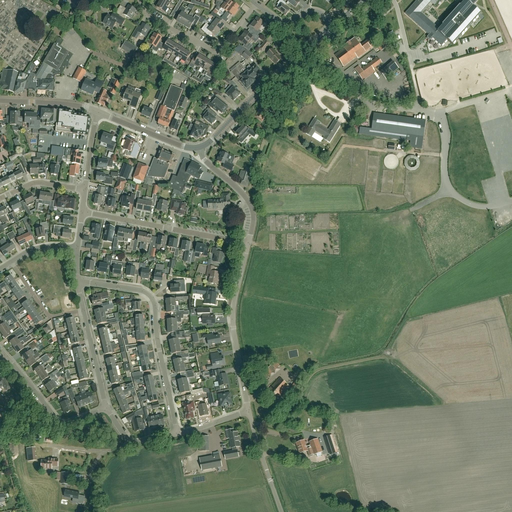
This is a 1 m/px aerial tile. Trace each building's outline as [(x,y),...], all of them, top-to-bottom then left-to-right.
[(170,4),(164,0),(160,0),(159,3),(168,8),(170,4)] [(226,12),(232,4),(228,0),(223,7),(219,4),(217,7),(215,9),(218,12),(221,8),(226,12)] [(277,9),(278,9),(278,10),(285,15),(289,10),(284,6),(286,4),(281,0),(280,0),(278,4),(279,5),(277,7),(277,9)] [(477,0),(416,0),(417,0),(405,14),(429,35),(427,37),(428,39),(430,40),(432,38),(441,46),(447,40),(453,45),(481,13),(472,6),(474,4),(477,0)] [(168,8),(159,3),(156,7),(165,13),(168,8)] [(233,4),(232,4),(226,12),(227,11),(230,13),(229,14),(231,16),(232,15),(234,16),(236,13),(235,12),(237,10),(236,9),(238,7),(233,3),(233,4)] [(118,10),(116,14),(125,19),(126,16),(131,19),(136,10),(129,6),(125,12),(122,10),(121,11),(118,10)] [(176,22),(183,25),(188,17),(183,14),(186,10),(181,7),(178,12),(181,14),(176,22)] [(213,12),(210,15),(217,20),(212,25),(220,31),(224,25),(220,22),(223,20),(221,18),(213,12)] [(122,26),(125,20),(114,13),(111,17),(108,15),(103,23),(112,29),(116,23),(122,26)] [(197,24),(200,18),(195,16),(193,20),(188,17),(183,25),(189,30),(194,22),(197,24)] [(252,32),(254,34),(258,36),(261,32),(259,30),(264,23),(257,18),(254,21),(250,26),(254,29),(252,32)] [(128,28),(132,29),(131,31),(134,33),(137,27),(130,24),(128,28)] [(138,27),(134,34),(132,37),(136,39),(140,34),(145,37),(150,28),(143,24),(140,29),(138,27)] [(216,36),(220,31),(212,25),(210,27),(206,24),(201,30),(207,34),(209,31),(216,36)] [(258,36),(254,34),(252,37),(246,32),(243,35),(244,35),(242,37),(239,40),(239,41),(239,42),(242,44),(242,43),(247,47),(252,40),(256,43),(260,38),(258,36)] [(159,49),(162,44),(159,42),(161,38),(154,34),(149,43),(153,46),(151,49),(157,53),(159,49)] [(46,91),(54,91),(55,75),(61,75),(73,55),(68,52),(59,47),(63,41),(58,38),(55,44),(54,44),(41,65),(43,66),(36,77),(34,75),(33,78),(29,86),(28,88),(28,90),(46,90),(46,91)] [(358,58),(372,48),(367,41),(360,47),(354,39),(342,47),(344,49),(335,55),(343,66),(357,56),(358,58)] [(167,52),(173,43),(168,40),(165,46),(162,44),(159,49),(162,51),(163,49),(167,52)] [(138,48),(128,43),(126,41),(122,48),(133,55),(138,48)] [(269,43),(266,41),(259,50),(263,52),(269,43)] [(328,50),(333,47),(330,42),(325,46),(328,50)] [(172,54),(177,46),(173,43),(167,52),(172,54)] [(177,57),(182,49),(177,46),(172,54),(177,57)] [(181,60),(186,51),(182,49),(177,57),(181,60)] [(281,59),(272,49),(267,54),(276,65),(278,62),(279,62),(281,61),(281,60),(281,59)] [(191,54),(186,51),(181,60),(186,63),(185,64),(188,65),(191,60),(188,58),(191,54)] [(251,55),(246,51),(242,56),(247,61),(251,55)] [(197,60),(194,58),(189,66),(193,69),(195,65),(198,67),(204,58),(199,56),(197,60)] [(373,69),(382,63),(378,57),(361,70),(359,66),(355,69),(363,81),(375,72),(373,69)] [(204,58),(198,67),(196,71),(198,72),(201,68),(203,69),(208,61),(204,58)] [(205,76),(207,73),(213,64),(208,61),(203,69),(205,71),(203,74),(205,76)] [(380,73),(386,79),(399,69),(392,62),(380,73)] [(26,73),(32,77),(38,66),(32,63),(26,73)] [(216,65),(213,64),(207,73),(211,76),(210,78),(213,80),(218,72),(215,71),(217,66),(216,65)] [(257,77),(260,74),(258,71),(259,70),(256,66),(252,69),(248,65),(246,67),(250,71),(248,73),(241,64),(231,72),(239,82),(239,83),(242,87),(243,86),(246,89),(255,81),(259,78),(257,77)] [(80,83),(86,71),(79,68),(73,79),(80,83)] [(0,89),(14,93),(18,73),(3,70),(0,82),(0,89)] [(25,84),(29,86),(33,78),(23,73),(22,74),(19,73),(15,93),(21,94),(23,93),(23,91),(25,84)] [(109,88),(112,89),(110,93),(115,95),(121,82),(113,79),(109,88)] [(97,80),(95,84),(86,80),(81,91),(93,96),(95,92),(99,93),(104,83),(97,80)] [(240,95),(240,94),(240,93),(234,87),(233,88),(230,85),(224,92),(227,94),(226,95),(233,101),(238,96),(239,96),(240,95)] [(162,127),(163,127),(164,126),(168,128),(174,112),(183,90),(171,86),(163,107),(161,106),(157,118),(160,119),(158,124),(158,125),(159,126),(160,126),(161,126),(162,127)] [(260,86),(254,92),(255,94),(262,88),(260,86)] [(134,93),(127,90),(123,88),(121,93),(125,95),(125,96),(124,96),(123,99),(127,101),(128,101),(133,103),(131,107),(136,109),(143,92),(136,89),(134,93)] [(221,97),(223,94),(216,90),(213,88),(212,89),(210,88),(209,90),(221,97)] [(107,102),(109,99),(108,98),(109,97),(105,95),(107,91),(103,90),(101,93),(97,103),(104,106),(106,102),(107,102)] [(204,94),(208,97),(212,99),(215,94),(207,90),(204,94)] [(184,109),(188,99),(183,98),(182,97),(178,106),(184,109)] [(212,101),(208,105),(216,111),(217,110),(222,114),(228,107),(219,100),(216,97),(212,101)] [(152,111),(154,107),(150,105),(149,109),(144,108),(142,115),(150,118),(153,111),(152,111)] [(214,123),(216,121),(215,120),(216,119),(212,116),(211,115),(213,112),(208,108),(203,114),(206,116),(204,118),(212,125),(213,123),(214,123)] [(262,121),(267,113),(260,109),(255,117),(262,121)] [(46,126),(55,126),(57,111),(41,110),(40,119),(42,119),(41,123),(46,123),(46,126)] [(80,116),(79,116),(79,117),(76,117),(77,116),(76,115),(73,115),(73,113),(57,111),(55,126),(55,131),(71,134),(71,131),(73,131),(72,134),(87,136),(87,131),(87,130),(86,130),(87,127),(88,128),(88,127),(89,120),(89,119),(88,119),(87,119),(87,117),(80,116)] [(19,113),(10,113),(10,121),(6,121),(7,125),(18,126),(17,129),(21,129),(22,118),(19,118),(19,113)] [(36,122),(36,114),(29,114),(24,113),(24,117),(24,123),(29,123),(29,127),(35,127),(35,129),(39,129),(40,122),(36,122)] [(179,118),(180,115),(177,114),(174,121),(171,129),(171,130),(174,131),(177,132),(182,120),(179,118)] [(421,149),(425,121),(374,114),(372,129),(360,128),(359,134),(406,141),(406,140),(410,141),(409,148),(421,149)] [(329,143),(341,124),(334,120),(328,130),(320,125),(321,123),(314,119),(305,133),(310,137),(314,131),(324,137),(323,139),(329,143)] [(196,121),(192,131),(190,136),(198,139),(204,137),(206,135),(210,126),(204,124),(203,124),(196,121)] [(261,133),(264,128),(258,124),(255,129),(261,133)] [(239,130),(236,134),(239,137),(240,138),(237,141),(241,144),(243,141),(241,139),(246,133),(249,135),(254,138),(257,133),(253,130),(253,131),(249,129),(248,130),(244,126),(240,130),(239,130)] [(101,142),(101,143),(101,142),(106,144),(105,147),(108,148),(107,149),(112,151),(115,143),(112,142),(113,138),(110,137),(108,137),(108,136),(107,136),(104,134),(103,135),(104,135),(102,139),(101,142)] [(123,140),(121,146),(125,147),(124,150),(128,151),(126,155),(135,159),(140,146),(135,144),(134,144),(135,141),(134,141),(129,139),(128,139),(127,141),(123,140)] [(64,151),(63,157),(67,157),(72,158),(72,161),(71,164),(73,164),(73,167),(70,167),(69,177),(74,177),(74,176),(75,176),(76,175),(78,175),(79,167),(78,167),(78,165),(79,165),(80,156),(77,155),(77,152),(73,152),(74,150),(64,148),(64,151)] [(156,160),(169,165),(171,165),(175,155),(160,150),(157,159),(156,160)] [(232,171),(234,166),(230,164),(232,161),(229,160),(231,156),(222,152),(217,161),(224,164),(223,167),(232,171)] [(11,162),(22,156),(20,153),(8,158),(10,162),(11,162)] [(24,169),(28,167),(23,156),(19,158),(22,164),(24,169)] [(99,160),(98,165),(97,164),(97,169),(102,170),(102,168),(107,169),(107,167),(112,168),(113,160),(102,157),(102,161),(99,160)] [(152,186),(155,177),(156,178),(164,179),(169,165),(156,160),(157,159),(154,158),(150,168),(145,181),(144,182),(143,185),(152,186)] [(173,175),(168,187),(169,188),(174,190),(178,191),(180,192),(181,192),(184,185),(185,185),(186,186),(188,183),(187,183),(191,176),(199,180),(203,173),(199,171),(201,168),(192,163),(191,163),(191,162),(185,160),(183,165),(182,165),(177,177),(174,176),(173,175)] [(36,163),(37,174),(45,174),(44,165),(41,165),(41,163),(36,163)] [(127,179),(127,180),(132,167),(124,164),(120,177),(127,179)] [(150,168),(139,164),(136,173),(134,178),(144,182),(145,181),(150,168)] [(23,177),(21,173),(24,172),(20,165),(17,166),(18,169),(15,170),(17,173),(13,175),(16,180),(23,177)] [(9,172),(10,176),(7,178),(10,183),(16,180),(13,175),(12,171),(9,172)] [(243,171),(241,179),(248,181),(251,173),(248,172),(245,171),(244,171),(243,171)] [(10,183),(7,178),(4,173),(2,174),(4,179),(1,181),(3,186),(10,183)] [(96,181),(103,181),(102,184),(111,185),(112,178),(109,178),(109,177),(105,176),(105,174),(97,173),(96,181)] [(122,191),(126,182),(119,180),(116,189),(122,191)] [(195,188),(211,192),(213,185),(196,181),(195,188)] [(185,185),(181,193),(183,194),(186,188),(191,190),(192,187),(186,186),(185,185)] [(94,204),(101,206),(103,197),(102,197),(103,194),(107,195),(108,188),(104,187),(104,188),(99,187),(98,192),(100,193),(99,196),(96,195),(96,196),(95,196),(94,196),(93,199),(94,199),(95,199),(94,204)] [(52,195),(46,194),(45,201),(44,201),(44,205),(50,206),(52,195)] [(208,209),(213,209),(218,209),(218,210),(222,210),(222,209),(223,209),(223,208),(227,207),(227,209),(230,209),(230,200),(229,200),(229,194),(223,194),(223,200),(222,200),(222,201),(213,201),(213,202),(208,202),(208,209)] [(32,199),(34,198),(32,195),(30,196),(30,195),(23,198),(26,204),(23,206),(28,216),(31,215),(27,207),(34,203),(32,199)] [(116,196),(113,195),(112,199),(109,198),(108,203),(109,203),(108,207),(114,208),(116,200),(115,200),(116,196)] [(129,195),(128,198),(123,197),(122,197),(121,197),(119,203),(120,203),(120,202),(122,203),(121,207),(125,208),(125,209),(128,209),(128,208),(129,208),(130,205),(133,205),(134,196),(129,195)] [(66,200),(66,197),(62,196),(61,198),(59,198),(58,208),(65,209),(66,200)] [(70,198),(66,197),(66,200),(65,209),(73,210),(74,201),(70,200),(70,198)] [(143,211),(146,198),(143,198),(142,201),(139,201),(138,200),(137,204),(136,210),(143,211)] [(150,213),(152,203),(148,202),(149,199),(146,198),(143,211),(150,213)] [(173,200),(171,210),(178,212),(177,215),(179,215),(179,216),(180,217),(181,217),(182,216),(184,216),(185,212),(186,213),(187,209),(185,208),(186,205),(182,204),(183,202),(173,200)] [(20,213),(23,211),(18,201),(9,205),(13,211),(18,209),(20,213)] [(166,213),(168,203),(160,201),(160,204),(159,204),(157,211),(166,213)] [(10,214),(13,220),(15,223),(18,222),(14,212),(10,214)] [(71,225),(72,219),(63,217),(63,220),(59,220),(58,223),(62,224),(71,225)] [(28,232),(31,231),(28,224),(29,224),(26,218),(22,220),(23,222),(28,232)] [(43,230),(47,229),(46,222),(40,224),(41,228),(36,230),(38,239),(44,237),(43,230)] [(91,234),(94,234),(94,238),(98,239),(99,235),(101,226),(93,225),(91,234)] [(16,238),(13,232),(14,231),(11,226),(7,228),(10,233),(13,239),(16,238)] [(71,231),(63,230),(64,227),(54,226),(53,234),(58,234),(58,235),(58,237),(70,239),(71,231)] [(106,227),(104,241),(111,242),(112,238),(114,229),(106,227)] [(26,235),(24,232),(22,228),(19,230),(25,243),(32,240),(28,233),(26,235)] [(19,246),(25,243),(19,230),(17,231),(20,237),(16,239),(19,246)] [(124,242),(126,231),(119,230),(118,237),(121,238),(120,242),(124,242)] [(132,240),(133,232),(126,231),(124,242),(128,243),(128,239),(132,240)] [(147,243),(150,244),(152,236),(145,235),(143,250),(145,250),(147,243)] [(166,238),(159,237),(158,245),(155,244),(155,245),(154,249),(156,249),(159,250),(160,246),(164,247),(166,238)] [(178,257),(179,251),(175,250),(176,249),(178,241),(171,239),(169,248),(172,248),(171,252),(174,253),(174,257),(178,257)] [(191,263),(192,252),(189,251),(190,243),(183,242),(182,250),(186,251),(185,256),(186,256),(185,262),(191,263)] [(5,246),(9,252),(15,249),(11,243),(5,246)] [(207,256),(209,248),(205,247),(205,246),(197,244),(194,257),(199,258),(200,253),(203,253),(203,256),(207,256)] [(0,250),(3,256),(9,252),(5,246),(0,249),(0,250)] [(218,249),(216,249),(213,248),(212,254),(215,254),(213,262),(221,263),(222,257),(223,257),(224,253),(217,252),(218,249)] [(92,258),(91,262),(87,262),(86,270),(93,271),(94,263),(96,264),(97,259),(92,258)] [(99,272),(107,273),(108,266),(111,266),(112,261),(112,259),(107,259),(106,265),(100,264),(99,272)] [(111,266),(114,267),(113,274),(113,275),(116,276),(117,275),(121,275),(122,267),(121,267),(122,264),(118,264),(119,262),(112,261),(111,266)] [(139,269),(139,264),(133,263),(133,268),(128,267),(127,276),(134,277),(135,270),(138,270),(139,269)] [(149,280),(149,272),(150,269),(145,268),(146,264),(139,263),(139,264),(139,269),(142,270),(141,278),(149,280)] [(210,277),(208,283),(217,285),(218,279),(219,273),(213,272),(214,267),(208,266),(206,277),(210,277)] [(162,281),(163,275),(165,275),(165,270),(160,269),(160,270),(155,269),(155,273),(154,277),(153,281),(158,282),(158,281),(162,281)] [(4,288),(7,286),(14,281),(10,276),(4,280),(5,282),(0,284),(0,290),(1,290),(4,288)] [(180,285),(185,285),(184,280),(176,281),(176,285),(171,286),(171,293),(180,293),(180,285)] [(11,291),(17,286),(14,281),(7,286),(11,291)] [(17,286),(11,291),(14,295),(21,291),(17,286)] [(194,288),(193,294),(197,294),(197,293),(204,294),(204,295),(204,299),(206,299),(208,299),(207,304),(215,305),(216,294),(215,293),(210,293),(211,290),(205,289),(200,288),(200,289),(194,288)] [(21,291),(14,295),(18,301),(25,296),(21,291)] [(109,299),(107,292),(93,296),(93,299),(92,299),(94,306),(102,304),(101,300),(109,299)] [(166,306),(175,306),(175,299),(181,299),(181,300),(188,300),(188,295),(172,296),(172,299),(166,300),(166,306)] [(11,309),(16,306),(11,298),(8,300),(5,302),(11,309)] [(18,311),(20,313),(31,305),(27,300),(21,305),(23,308),(18,311)] [(131,300),(125,300),(126,307),(129,306),(129,311),(132,311),(140,311),(139,303),(135,303),(132,304),(132,300),(131,300)] [(105,316),(104,313),(108,312),(107,310),(114,309),(113,304),(106,306),(106,308),(95,311),(96,318),(105,316)] [(31,305),(20,313),(20,314),(25,310),(28,315),(35,311),(31,305)] [(189,315),(189,312),(183,312),(180,312),(180,309),(176,309),(175,306),(166,306),(167,313),(177,312),(177,316),(189,315)] [(215,316),(210,317),(210,310),(197,310),(197,314),(203,314),(203,324),(215,324),(215,316)] [(35,311),(28,315),(32,320),(38,316),(35,311)] [(189,315),(177,316),(177,319),(176,319),(176,320),(167,320),(168,327),(177,326),(176,323),(181,323),(181,319),(189,319),(189,315)] [(38,316),(32,320),(28,323),(30,325),(33,323),(36,326),(42,321),(38,316)] [(110,324),(117,323),(116,319),(109,320),(106,321),(105,316),(96,318),(98,325),(109,322),(110,324)] [(67,326),(74,324),(73,318),(65,320),(67,326)] [(0,332),(1,334),(10,327),(8,325),(7,323),(4,325),(3,324),(0,325),(0,332)] [(29,329),(26,324),(23,327),(28,335),(34,331),(32,327),(29,329)] [(53,331),(49,324),(43,328),(48,335),(53,331)] [(117,333),(120,332),(118,324),(112,325),(113,328),(115,328),(117,333)] [(179,336),(185,335),(184,332),(179,332),(179,330),(177,330),(177,326),(168,327),(168,333),(170,333),(171,337),(176,336),(179,336)] [(11,335),(9,332),(12,330),(11,330),(10,327),(1,334),(5,339),(11,335)] [(100,336),(108,335),(107,328),(99,330),(100,336)] [(17,353),(23,349),(21,346),(31,339),(29,335),(28,337),(25,339),(22,341),(19,343),(13,348),(17,353)] [(203,339),(207,338),(208,346),(220,343),(219,336),(213,337),(213,335),(203,336),(203,339)] [(55,336),(48,341),(50,344),(56,340),(55,336)] [(178,339),(179,339),(179,336),(176,336),(171,337),(171,340),(169,341),(170,348),(179,346),(178,339)] [(21,339),(17,341),(15,338),(9,342),(13,348),(19,343),(22,341),(25,339),(24,337),(21,339)] [(68,348),(75,346),(75,344),(79,343),(77,337),(70,339),(71,344),(67,345),(68,348)] [(40,340),(38,342),(35,344),(35,343),(30,347),(32,351),(42,343),(40,340)] [(123,344),(119,345),(121,350),(112,352),(113,356),(125,353),(123,344)] [(74,356),(82,354),(80,348),(76,349),(75,346),(68,348),(69,351),(70,351),(71,357),(74,356)] [(116,346),(103,349),(105,355),(113,353),(112,350),(117,349),(116,346)] [(139,354),(147,352),(145,346),(137,348),(139,354)] [(181,352),(179,346),(170,348),(172,354),(181,352)] [(32,357),(38,353),(36,351),(33,353),(30,350),(22,356),(26,362),(32,357)] [(36,363),(34,360),(40,356),(38,353),(32,357),(26,362),(29,367),(36,363)] [(183,359),(178,360),(173,361),(175,367),(184,366),(183,362),(187,361),(186,358),(189,357),(189,358),(195,357),(194,353),(189,354),(182,355),(183,359)] [(215,358),(215,354),(211,355),(213,366),(207,367),(207,370),(220,368),(220,365),(224,364),(223,356),(215,358)] [(48,357),(42,361),(44,364),(50,360),(49,359),(52,357),(51,355),(48,358),(48,357)] [(270,379),(280,370),(278,368),(280,366),(276,362),(264,372),(268,376),(268,377),(270,379)] [(109,372),(117,370),(115,364),(108,366),(109,372)] [(150,365),(142,366),(143,373),(151,371),(150,365)] [(38,376),(44,371),(40,366),(34,370),(38,376)] [(84,366),(77,368),(78,374),(86,373),(84,366)] [(184,366),(175,367),(176,374),(185,372),(184,366)] [(49,376),(51,378),(55,375),(59,373),(62,370),(61,367),(49,376)] [(134,373),(133,368),(130,369),(130,371),(131,373),(132,373),(133,378),(144,375),(143,373),(138,372),(134,373)] [(110,378),(118,377),(117,370),(109,372),(110,378)] [(42,381),(48,377),(44,371),(38,376),(42,381)] [(293,394),(306,375),(301,372),(289,391),(293,394)] [(59,373),(55,375),(51,378),(49,380),(50,382),(45,386),(49,392),(57,387),(54,383),(58,380),(57,379),(61,376),(59,373)] [(86,373),(78,374),(80,381),(87,379),(86,373)] [(215,387),(219,386),(228,384),(226,374),(217,376),(218,382),(214,383),(215,387)] [(144,375),(133,378),(134,382),(135,387),(137,386),(136,382),(136,380),(140,380),(144,378),(144,375)] [(10,387),(4,380),(1,376),(0,376),(0,388),(2,386),(6,391),(10,387)] [(146,384),(154,382),(152,376),(144,378),(146,384)] [(269,409),(288,386),(279,378),(264,395),(270,400),(265,406),(269,409)] [(178,381),(179,387),(188,385),(187,379),(178,381)] [(128,392),(131,391),(134,389),(132,382),(126,384),(128,389),(122,391),(121,388),(114,391),(113,391),(113,392),(114,394),(115,394),(116,397),(128,392)] [(188,385),(179,387),(180,394),(189,392),(188,385)] [(57,396),(64,391),(62,388),(55,393),(57,396)] [(147,390),(148,394),(145,394),(146,397),(156,395),(155,388),(147,390)] [(119,403),(126,400),(124,396),(129,394),(128,392),(116,397),(119,403)] [(81,394),(86,405),(93,402),(90,393),(85,395),(84,393),(81,394)] [(220,407),(232,405),(230,393),(218,395),(220,407)] [(86,405),(81,394),(79,395),(80,397),(75,399),(78,408),(86,405)] [(156,395),(146,397),(142,398),(142,401),(149,400),(150,403),(158,401),(156,395)] [(183,404),(184,408),(186,420),(194,418),(192,410),(195,409),(192,395),(186,397),(187,403),(183,404)] [(64,414),(72,410),(68,400),(60,404),(64,414)] [(121,408),(128,406),(126,400),(119,403),(121,408)] [(207,408),(210,408),(209,400),(204,401),(205,405),(200,406),(200,402),(195,403),(196,407),(198,407),(200,417),(208,415),(207,408)] [(130,411),(128,406),(121,408),(123,414),(130,411)] [(135,432),(143,430),(141,419),(137,420),(135,413),(126,418),(128,422),(131,421),(131,422),(133,422),(135,432)] [(155,417),(157,427),(164,425),(162,416),(155,417)] [(155,417),(149,419),(147,419),(148,420),(149,429),(157,427),(155,417)] [(232,438),(238,437),(237,432),(234,433),(233,430),(226,431),(227,439),(229,438),(230,440),(233,440),(232,438)] [(40,433),(25,431),(23,439),(39,442),(40,433)] [(331,435),(325,437),(330,452),(336,450),(331,435)] [(233,440),(230,440),(231,448),(232,448),(233,451),(224,453),(225,459),(239,457),(237,450),(236,450),(236,448),(240,447),(239,442),(240,442),(239,437),(238,437),(232,438),(233,440)] [(309,456),(310,456),(310,457),(313,456),(313,455),(314,455),(322,452),(317,439),(309,442),(310,445),(306,447),(304,441),(296,444),(299,454),(307,451),(309,456)] [(34,452),(35,452),(34,448),(26,449),(28,461),(36,461),(35,457),(34,452)] [(216,468),(222,467),(221,461),(219,455),(200,459),(202,470),(216,468)] [(58,466),(58,459),(49,459),(49,461),(42,461),(42,469),(52,469),(52,466),(58,466)] [(78,503),(82,504),(83,505),(85,496),(81,496),(78,496),(78,495),(79,493),(66,490),(65,497),(73,498),(79,500),(78,503)]
